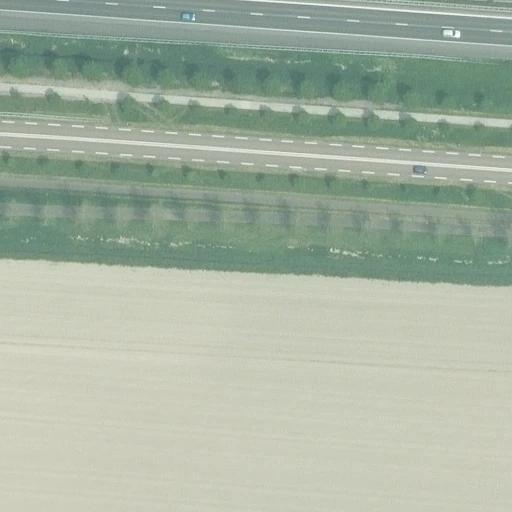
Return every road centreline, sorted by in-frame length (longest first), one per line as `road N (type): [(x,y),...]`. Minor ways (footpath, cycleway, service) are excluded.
road 1 (secondary): [(511,172),(0,135)]
road 2 (track): [(511,230),(0,204)]
road 3 (motorway): [(54,0),(511,32)]
